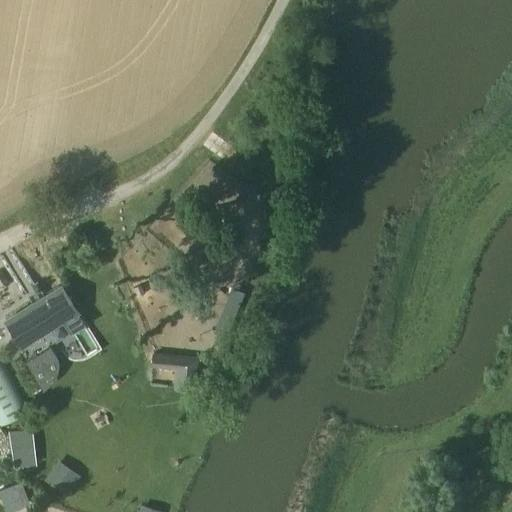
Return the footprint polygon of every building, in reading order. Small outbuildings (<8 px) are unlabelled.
[(20,346),(77,310),(60,283),(3,319),(20,346)] [(53,345),(27,360),(41,383),(67,368),(53,345)] [(174,369),(171,388),(185,389),(187,370),(192,371),(193,357),(178,355),(178,354),(151,351),(150,366),(174,369)] [(0,357),(0,424),(27,410),(0,357)] [(8,468),(38,465),(34,428),(4,431),(8,468)] [(45,477),(61,489),(74,472),(58,460),(45,477)] [(138,511),(162,511),(164,508),(142,502),(138,511)]
